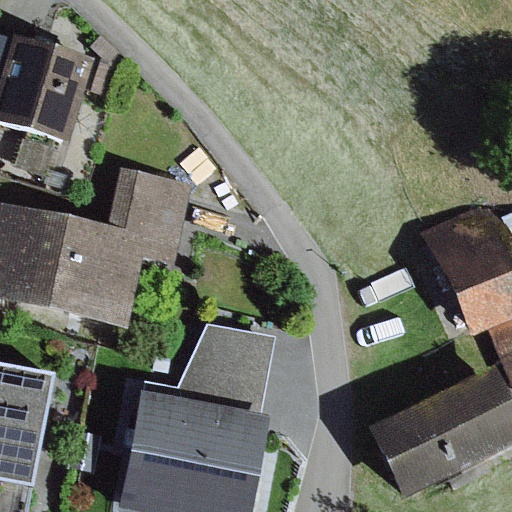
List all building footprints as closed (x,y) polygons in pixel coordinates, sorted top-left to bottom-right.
[(11,43),(0,39),(0,123),(68,146),(92,60),(13,37),(11,43)] [(120,170),(110,225),(0,203),(0,302),(127,331),(144,259),(175,265),(192,186),(120,170)] [(421,235),(473,338),(490,331),(511,383),(511,237),(495,202),(421,235)] [(179,390),(144,384),(119,511),(251,511),(269,418),(262,414),(276,338),(207,325),(179,390)] [(29,511),(56,375),(0,365),(0,511),(29,511)] [(369,430),(404,501),(511,447),(511,402),(496,368),(369,430)]
